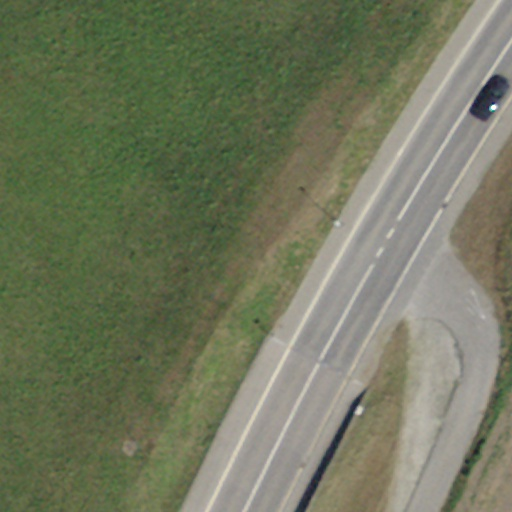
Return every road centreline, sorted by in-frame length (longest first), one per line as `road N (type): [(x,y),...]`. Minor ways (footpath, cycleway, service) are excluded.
road 1 (tertiary): [(511,46),(401,212),(242,511)]
road 2 (track): [(424,511),(485,358),(479,326),(401,212)]
